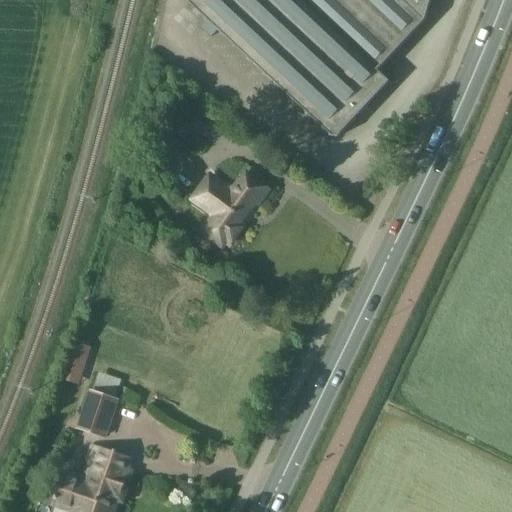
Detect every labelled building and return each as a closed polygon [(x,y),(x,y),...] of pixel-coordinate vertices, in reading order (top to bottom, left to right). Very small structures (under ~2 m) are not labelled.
[(186,0),(186,2),(207,22),(201,28),(271,93),(277,87),(331,137),(337,137),(389,82),(377,71),(423,22),(429,0),(186,0)] [(232,194),(211,178),(194,202),(215,218),(203,234),(222,248),(228,240),(231,243),(242,228),(239,225),(256,202),(258,204),(268,191),(246,175),(232,194)] [(77,386),(89,348),(71,342),(59,380),(77,386)] [(89,390),(76,430),(106,439),(118,401),(113,399),(119,381),(97,374),(92,391),(89,390)] [(117,458),(92,450),(83,477),(62,470),(49,510),(55,511),(110,511),(117,495),(122,496),(130,473),(114,468),(117,458)]
